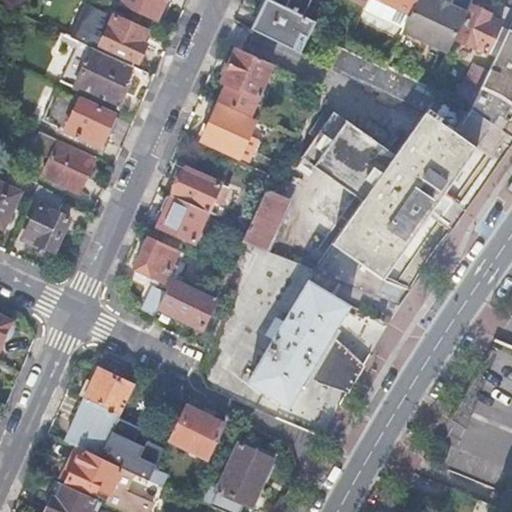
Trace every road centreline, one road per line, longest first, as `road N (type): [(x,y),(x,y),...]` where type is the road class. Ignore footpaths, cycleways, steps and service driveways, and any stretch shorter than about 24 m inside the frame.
road 1 (residential): [(75,318),(216,0)]
road 2 (primary): [(511,236),(338,511)]
road 3 (residential): [(75,318),(259,409)]
road 4 (residential): [(0,487),(75,318)]
